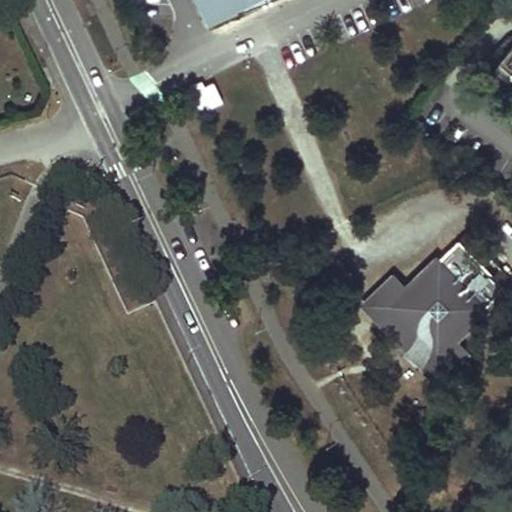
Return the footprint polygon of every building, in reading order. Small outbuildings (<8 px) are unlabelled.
[(211,0),(215,8),(231,0),(211,0)] [(511,45),(499,61),(511,72),(511,45)] [(215,80),(195,87),(201,107),(222,100),(215,80)] [(511,276),(468,231),(460,238),(506,286),(511,279),(511,276)] [(460,238),(409,287),(380,315),(414,351),(438,351),(455,335),(506,286),(460,238)] [(409,287),(397,275),(367,303),(380,315),(409,287)] [(467,348),(455,335),(438,351),(414,351),(438,376),(467,348)]
